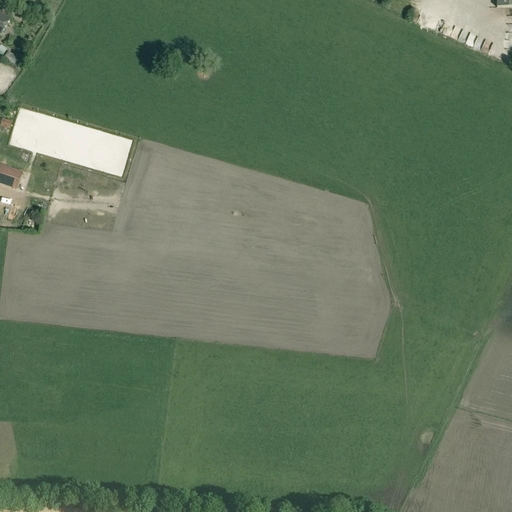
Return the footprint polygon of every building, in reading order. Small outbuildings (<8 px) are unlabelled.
[(511,0),(496,0),(497,8),(511,8),(511,0)] [(0,14),(0,34),(2,35),(10,19),(0,14)] [(460,33),(457,40),(472,46),(476,35),(469,32),(468,36),(460,33)] [(20,58),(10,51),(5,59),(15,66),(15,65),(19,68),(25,60),(21,57),(20,58)] [(13,120),(2,118),(0,125),(10,128),(13,120)] [(0,182),(17,188),(22,175),(0,167),(0,182)]
